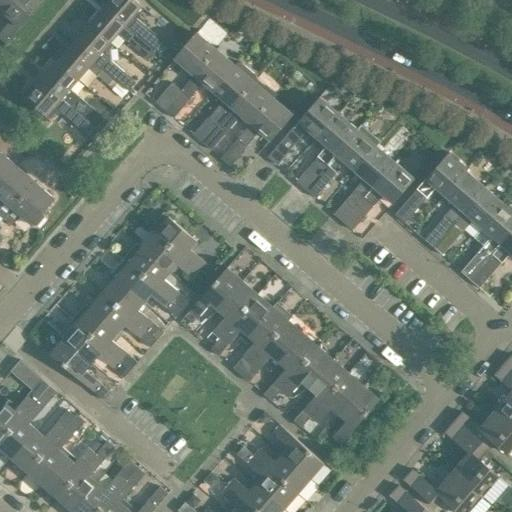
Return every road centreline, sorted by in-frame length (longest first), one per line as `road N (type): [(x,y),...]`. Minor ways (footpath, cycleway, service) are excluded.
road 1 (residential): [(448,387),(159,132)]
road 2 (secondary): [(291,0),(511,116)]
road 3 (residential): [(0,316),(159,132)]
road 4 (residential): [(341,511),(448,387)]
road 5 (residential): [(499,329),(384,231)]
road 6 (secondary): [(511,67),(376,0)]
